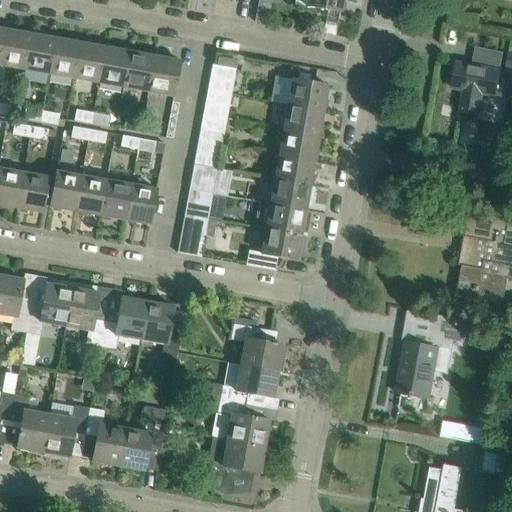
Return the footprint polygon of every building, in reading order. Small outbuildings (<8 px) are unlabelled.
[(341,13),(343,0),(306,0),(306,7),(341,13)] [(0,65),(24,70),(31,35),(6,30),(0,63),(0,65)] [(49,74),(56,39),(31,35),(24,70),(49,74)] [(74,79),(80,43),(56,39),(49,74),(74,79)] [(99,83),(105,48),(80,43),(74,79),(99,83)] [(124,88),(130,52),(105,48),(99,83),(124,88)] [(148,92),(155,57),(130,52),(124,88),(148,92)] [(174,97),(181,61),(155,57),(148,92),(174,97)] [(495,94),(499,70),(457,62),(452,88),(464,90),(460,111),(478,114),(482,92),(495,94)] [(233,83),(236,69),(212,65),(210,78),(233,83)] [(231,95),(233,83),(210,78),(208,91),(231,95)] [(323,111),(328,86),(293,79),(288,105),(323,111)] [(229,108),(231,95),(208,91),(205,103),(229,108)] [(0,115),(8,117),(10,105),(0,103),(0,115)] [(227,120),(229,108),(205,103),(203,116),(227,120)] [(319,136),(323,111),(288,105),(284,130),(319,136)] [(40,122),(42,111),(26,108),(24,119),(40,122)] [(91,124),(93,113),(76,110),(74,121),(91,124)] [(57,126),(59,114),(42,111),(40,122),(57,126)] [(108,127),(110,116),(93,113),(91,124),(108,127)] [(224,132),(227,120),(203,116),(201,128),(224,132)] [(140,133),(143,122),(126,119),(124,130),(140,133)] [(158,136),(160,125),(143,122),(140,133),(158,136)] [(29,138),(31,127),(14,124),(12,135),(29,138)] [(46,141),(48,130),(31,127),(29,138),(46,141)] [(88,141),(90,130),(73,127),(71,138),(88,141)] [(222,145),(224,132),(201,128),(198,140),(222,145)] [(105,144),(107,133),(90,130),(88,141),(105,144)] [(314,161),(319,136),(284,130),(279,155),(314,161)] [(138,150),(140,139),(123,136),(121,147),(138,150)] [(155,153),(157,142),(140,139),(138,150),(155,153)] [(220,157),(222,145),(198,140),(196,153),(220,157)] [(217,170),(220,157),(196,153),(194,165),(217,170)] [(310,186),(314,161),(279,155),(275,179),(310,186)] [(215,182),(217,170),(194,165),(192,178),(215,182)] [(0,205),(17,209),(23,173),(0,169),(0,205)] [(75,212),(81,176),(56,172),(49,207),(75,212)] [(42,213),(49,178),(23,173),(17,209),(42,213)] [(100,216),(106,181),(81,176),(75,212),(100,216)] [(213,194),(215,182),(192,178),(189,190),(213,194)] [(314,189),(310,188),(310,186),(275,179),(270,204),(305,211),(307,202),(312,203),(314,189)] [(125,220),(131,185),(106,181),(100,216),(125,220)] [(150,225),(157,190),(137,186),(131,185),(125,220),(150,225)] [(211,207),(213,194),(189,190),(187,203),(211,207)] [(208,219),(211,207),(187,203),(185,215),(208,219)] [(301,235),(305,211),(270,204),(266,229),(301,235)] [(206,232),(208,219),(185,215),(182,227),(206,232)] [(511,222),(491,219),(472,216),(468,237),(464,236),(458,266),(466,267),(460,302),(480,306),(496,309),(501,277),(511,278),(511,222)] [(301,237),(301,235),(266,229),(252,226),(246,261),(273,266),(275,257),(296,261),(298,252),(304,253),(307,238),(301,237)] [(201,258),(203,245),(206,232),(182,227),(178,253),(201,258)] [(19,305),(24,280),(0,275),(0,314),(13,317),(11,331),(26,334),(31,307),(19,305)] [(66,327),(73,283),(50,279),(49,285),(46,284),(41,309),(31,307),(26,334),(42,337),(44,323),(66,327)] [(94,318),(99,294),(96,293),(97,287),(73,283),(66,327),(89,331),(87,345),(102,347),(107,321),(94,318)] [(141,340),(148,302),(121,298),(117,322),(107,321),(102,347),(116,350),(119,336),(141,340)] [(170,332),(174,307),(148,302),(141,340),(164,344),(161,358),(176,361),(181,334),(170,332)] [(406,341),(396,393),(416,397),(428,399),(433,371),(446,373),(451,349),(453,338),(463,340),(467,320),(433,314),(430,329),(427,345),(406,341)] [(235,318),(234,324),(255,328),(256,322),(235,318)] [(282,348),(283,345),(275,344),(276,342),(272,341),(274,332),(234,325),(231,340),(244,342),(240,365),(278,372),(282,372),(286,349),(282,348)] [(9,363),(8,369),(12,374),(18,375),(20,365),(9,363)] [(21,365),(19,377),(26,378),(28,366),(21,365)] [(273,398),(278,372),(240,365),(236,388),(215,384),(212,399),(252,406),(254,395),(273,398)] [(0,419),(11,422),(15,396),(0,392),(0,419)] [(44,453),(50,416),(36,413),(38,400),(15,396),(11,422),(21,424),(16,448),(20,449),(20,450),(29,452),(29,451),(44,453)] [(264,447),(269,421),(250,417),(252,406),(212,399),(204,397),(202,412),(217,415),(213,438),(264,447)] [(87,435),(91,409),(75,406),(75,408),(52,404),(50,416),(44,453),(69,458),(74,433),(87,435)] [(160,448),(164,429),(167,412),(144,408),(142,410),(138,432),(126,430),(119,467),(145,471),(149,446),(160,448)] [(119,467),(126,430),(104,426),(106,412),(91,409),(87,435),(96,437),(92,462),(119,467)] [(440,437),(485,445),(488,429),(442,421),(440,437)] [(260,474),(264,447),(213,438),(205,486),(223,495),(226,480),(233,481),(233,480),(243,479),(245,471),(260,474)] [(487,447),(485,459),(497,461),(499,449),(487,447)] [(461,511),(452,510),(460,467),(444,465),(443,470),(430,467),(421,511),(417,511),(415,511),(414,511),(461,511)]
